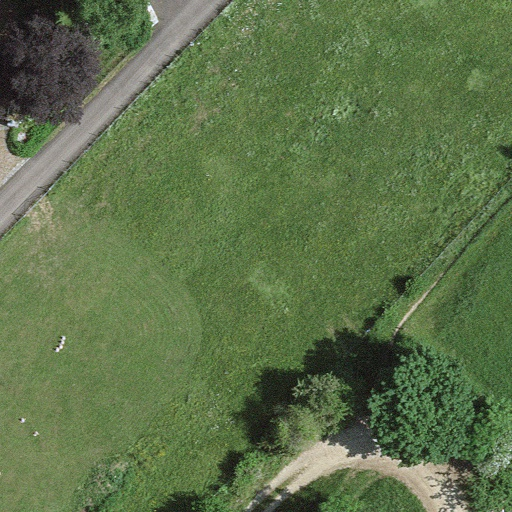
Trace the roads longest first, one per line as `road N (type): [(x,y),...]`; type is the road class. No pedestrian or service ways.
road 1 (residential): [(0,217),(216,0)]
road 2 (track): [(258,511),(320,450),(376,426),(453,511)]
